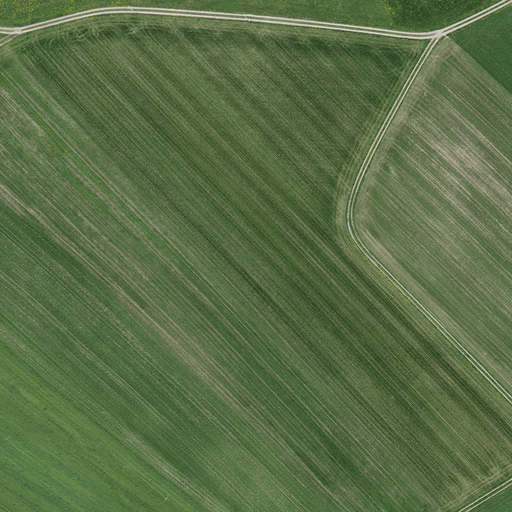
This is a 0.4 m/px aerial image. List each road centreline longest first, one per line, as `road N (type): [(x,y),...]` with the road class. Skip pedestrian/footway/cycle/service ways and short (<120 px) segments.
road 1 (track): [(0,30),(116,10),(432,35),(511,0)]
road 2 (track): [(440,32),(362,172),(350,225),(369,256),(511,400)]
